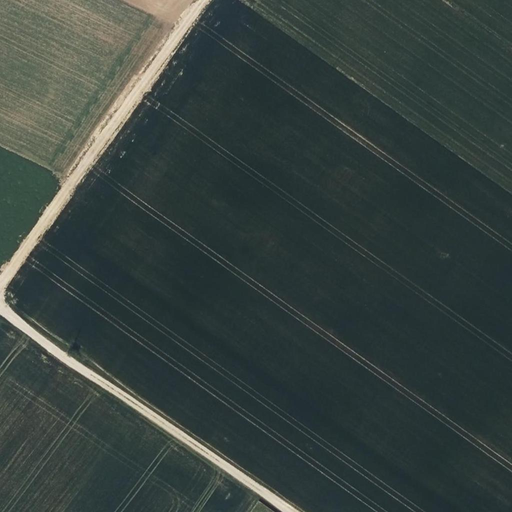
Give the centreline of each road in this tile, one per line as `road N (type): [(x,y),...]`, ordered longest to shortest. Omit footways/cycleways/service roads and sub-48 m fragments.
road 1 (residential): [(0,301),(17,322),(293,511)]
road 2 (track): [(209,0),(0,289)]
